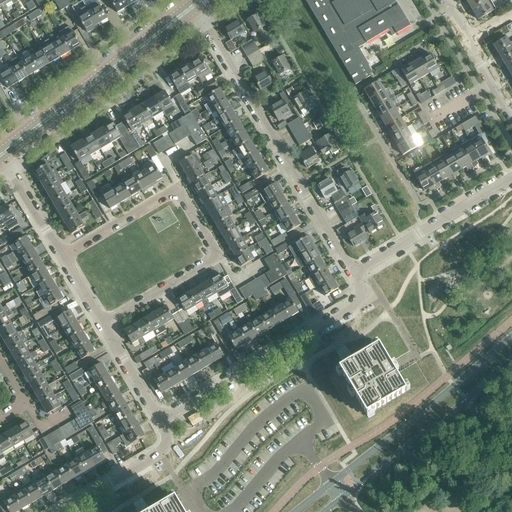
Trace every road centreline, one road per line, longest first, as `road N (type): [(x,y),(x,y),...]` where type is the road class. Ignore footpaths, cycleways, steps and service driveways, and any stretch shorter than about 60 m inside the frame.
road 1 (residential): [(352,273),(194,6)]
road 2 (secondary): [(511,335),(294,511)]
road 3 (residential): [(159,420),(352,305),(352,273)]
road 4 (tertiary): [(1,156),(194,6)]
road 5 (residential): [(352,273),(511,179)]
road 6 (secondary): [(324,511),(465,400)]
road 7 (residential): [(63,511),(161,451),(159,420)]
road 8 (residential): [(178,188),(62,257)]
road 9 (residential): [(103,325),(218,257)]
